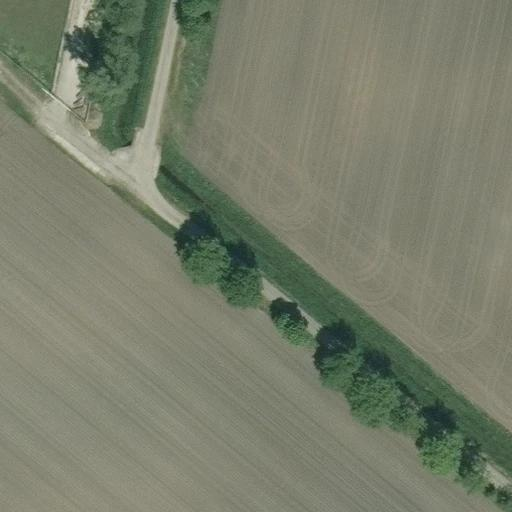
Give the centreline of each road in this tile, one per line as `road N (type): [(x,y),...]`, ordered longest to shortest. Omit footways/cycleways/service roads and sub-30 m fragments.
road 1 (unclassified): [(511,464),(146,178)]
road 2 (unclassified): [(183,0),(146,178)]
